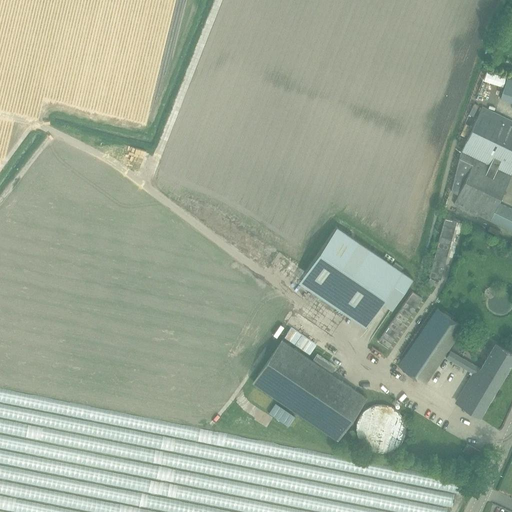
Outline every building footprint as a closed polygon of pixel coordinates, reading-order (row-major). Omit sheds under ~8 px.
[(511,80),(507,78),(500,99),(511,102),(511,80)] [(511,174),(511,121),(496,113),(482,107),(461,152),(511,175),(511,174)] [(511,209),(498,203),(511,175),(461,152),(451,191),(458,195),(454,204),(511,231),(511,209)] [(396,304),(413,279),(336,227),(302,277),(369,322),(386,297),(396,304)] [(443,235),(453,236),(454,228),(443,227),(443,235)] [(436,308),(398,366),(425,384),(465,326),(436,308)] [(365,397),(353,389),(282,341),(254,382),(337,439),(365,397)] [(480,417),(502,380),(511,363),(511,354),(495,344),(481,369),(450,351),(446,357),(470,372),(469,374),(471,375),(473,377),(458,403),(480,417)] [(334,367),(318,355),(314,360),(330,372),(334,367)] [(344,363),(348,365),(352,357),(348,355),(344,363)] [(364,375),(361,378),(367,387),(371,385),(364,375)] [(405,429),(405,428),(404,423),(403,419),(400,414),(397,411),(394,408),(389,406),(385,405),(381,404),(376,405),(372,406),(368,408),(364,411),(361,414),(358,419),(357,423),(357,428),(357,433),(358,438),(360,442),(363,445),(367,448),(372,451),(375,452),(380,452),(385,452),(390,451),(393,449),(397,446),(400,443),(403,438),(404,433),(405,429)]
